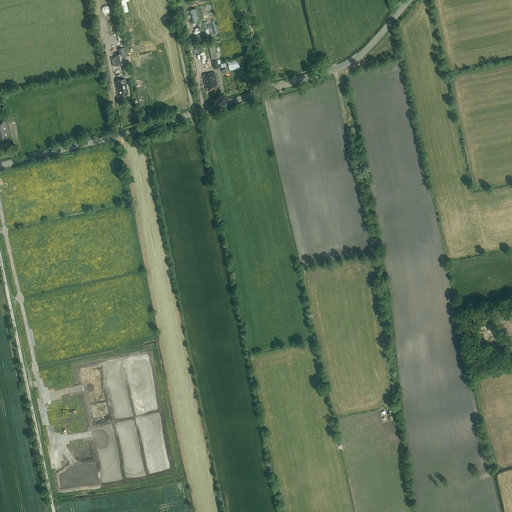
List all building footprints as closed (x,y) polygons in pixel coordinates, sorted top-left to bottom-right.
[(190,9),(192,21),(199,20),(196,8),(190,9)] [(209,47),(214,69),(219,68),(218,64),(220,64),(219,60),(217,60),(214,46),(209,47)] [(126,64),(127,63),(124,48),(118,49),(119,54),(115,55),(115,57),(111,58),(113,66),(122,64),(124,77),(129,76),(126,64)] [(228,62),(230,71),(240,68),(238,59),(228,62)] [(213,92),(217,91),(216,86),(217,85),(215,73),(203,75),(205,86),(206,86),(206,88),(207,87),(207,91),(212,90),(213,92)] [(124,96),(129,95),(128,92),(125,80),(115,82),(118,97),(120,97),(120,99),(125,98),(124,96)] [(0,147),(10,145),(9,141),(8,141),(4,122),(0,122),(0,147)]
